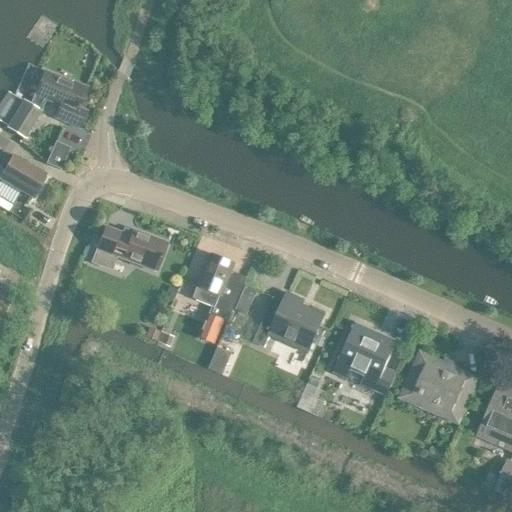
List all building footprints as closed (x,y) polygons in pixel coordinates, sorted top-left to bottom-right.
[(6,118),(10,121),(7,127),(24,138),(40,110),(45,99),(59,105),(54,117),(78,127),(86,111),(78,107),(86,87),(72,81),(71,83),(44,71),(30,104),(20,97),(14,93),(1,115),(6,118)] [(45,163),(60,169),(70,147),(55,141),(45,163)] [(0,179),(31,197),(38,185),(40,186),(46,177),(43,175),(44,174),(12,155),(3,169),(0,167),(0,179)] [(91,262),(110,269),(115,256),(155,271),(166,242),(132,230),(130,234),(121,231),(120,234),(104,228),(100,236),(91,261),(91,262)] [(92,233),(83,258),(91,261),(100,236),(92,233)] [(246,277),(232,271),(235,263),(211,253),(193,298),(214,306),(211,314),(224,320),(224,321),(228,322),(246,277)] [(246,285),(241,296),(252,301),(257,290),(246,285)] [(0,318),(12,299),(0,291),(0,318)] [(252,342),(264,348),(270,334),(308,351),(324,315),(301,305),(303,301),(287,294),(283,301),(272,296),(252,342)] [(224,320),(211,314),(210,314),(200,338),(214,344),(224,321),(224,320)] [(333,369),(347,376),(350,370),(377,381),(374,388),(387,393),(396,373),(384,368),(392,349),(374,341),(377,334),(354,323),(333,369)] [(147,327),(144,336),(156,340),(159,332),(147,327)] [(162,331),(158,342),(169,346),(174,336),(162,331)] [(409,386),(419,391),(416,398),(461,418),(478,379),(423,354),(409,386)] [(475,436),(488,441),(511,451),(511,456),(511,457),(511,393),(497,387),(475,436)] [(298,405),(297,407),(311,413),(316,402),(301,396),(298,405)] [(493,489),(508,495),(511,485),(511,460),(506,458),(493,489)]
